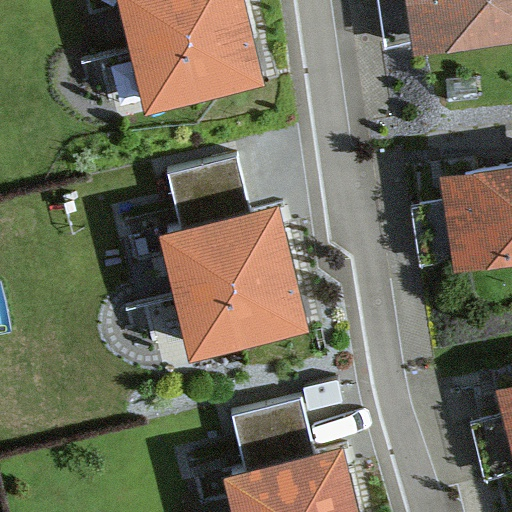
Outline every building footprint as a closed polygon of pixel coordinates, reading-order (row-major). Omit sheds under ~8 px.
[(134,0),(149,61),(253,37),(244,0),(134,0)] [(411,0),(387,0),(387,34),(411,35),(411,0)] [(511,0),(418,0),(424,48),(511,38),(511,0)] [(511,164),(452,171),(462,262),(511,255),(511,164)] [(165,201),(194,316),(296,291),(268,176),(165,201)] [(492,476),(511,470),(511,424),(498,377),(466,386),(492,476)] [(228,437),(246,511),(357,511),(334,412),(228,437)]
